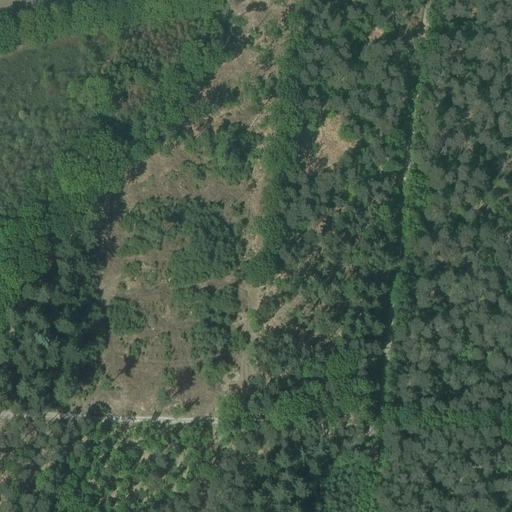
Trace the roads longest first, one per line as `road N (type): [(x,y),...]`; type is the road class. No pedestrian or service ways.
road 1 (track): [(378,429),(433,0)]
road 2 (track): [(378,429),(0,413)]
road 3 (track): [(511,431),(378,429)]
